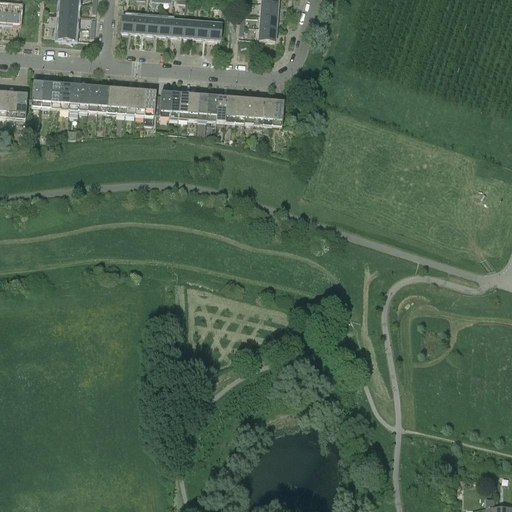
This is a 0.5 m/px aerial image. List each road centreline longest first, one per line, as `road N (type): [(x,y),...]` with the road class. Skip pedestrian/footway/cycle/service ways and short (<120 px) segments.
road 1 (unclassified): [(0,201),(146,186),(207,192),(485,281)]
road 2 (residential): [(107,68),(284,82),(313,0)]
